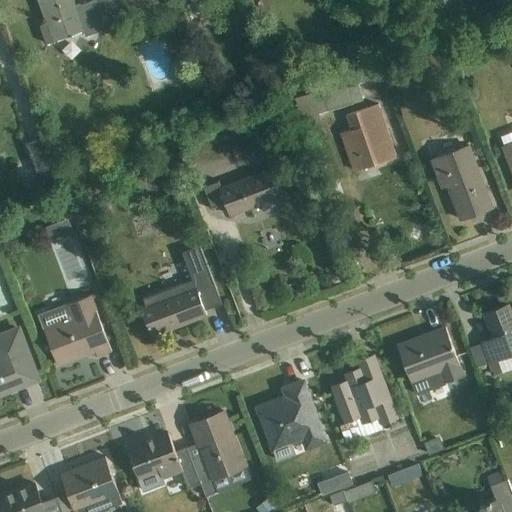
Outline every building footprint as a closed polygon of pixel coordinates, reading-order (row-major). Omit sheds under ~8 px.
[(36,0),(53,45),(111,25),(101,0),(94,0),(77,6),(75,0),(36,0)] [(354,85),(311,93),(315,112),(357,104),(354,85)] [(352,173),(397,157),(378,104),(333,120),(352,173)] [(511,171),(511,137),(500,142),(511,171)] [(456,226),(496,210),(470,144),(429,160),(456,226)] [(230,218),(279,198),(265,165),(217,185),(230,218)] [(65,216),(43,224),(49,239),(70,230),(65,216)] [(152,338),(207,317),(195,284),(140,304),(152,338)] [(56,367),(110,349),(93,295),(64,304),(71,325),(45,333),(56,367)] [(494,375),(511,368),(511,306),(511,304),(484,314),(493,338),(482,342),(494,375)] [(0,397),(40,382),(18,326),(0,333),(0,397)] [(461,377),(444,327),(396,344),(415,395),(443,386),(442,384),(461,377)] [(349,435),(397,417),(374,355),(325,373),(349,435)] [(307,451),(329,442),(306,379),(281,388),(284,395),(256,406),(274,455),(304,444),(307,451)] [(209,480),(247,467),(226,409),(189,422),(209,480)] [(161,479),(182,472),(166,431),(127,446),(141,481),(159,474),(161,479)] [(438,437),(422,443),(427,456),(442,450),(438,437)] [(75,509),(119,494),(106,458),(62,474),(75,509)] [(416,461),(387,472),(392,484),(421,473),(416,461)] [(321,494),(350,482),(344,467),(315,480),(321,494)] [(368,478),(329,493),(333,502),(372,488),(368,478)] [(46,511),(35,481),(0,493),(0,511),(46,511)] [(502,511),(498,501),(468,511),(502,511)]
